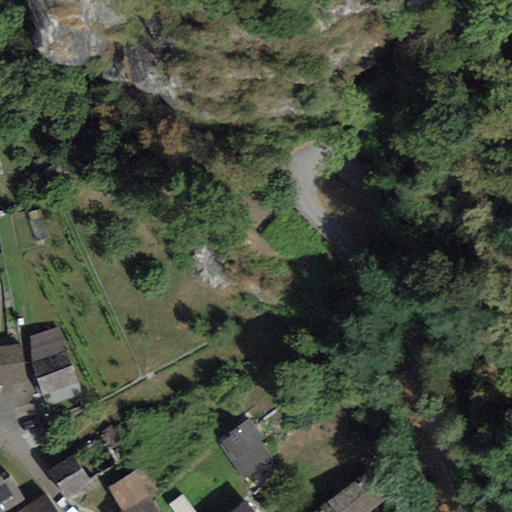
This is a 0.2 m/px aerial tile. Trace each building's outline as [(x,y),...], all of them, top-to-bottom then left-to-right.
[(30,334),(30,361),(42,393),(48,392),(52,403),(81,394),(59,327),(30,334)] [(18,343),(0,345),(0,379),(22,376),(18,343)] [(232,378),(218,384),(223,395),(237,389),(232,378)] [(112,424),(99,432),(115,461),(129,452),(112,424)] [(248,425),(220,445),(244,478),(272,459),(248,425)] [(115,461),(99,432),(69,453),(87,480),(115,461)] [(87,480),(69,453),(47,467),(64,495),(87,480)] [(160,488),(146,463),(107,484),(122,511),(148,494),(160,488)] [(0,508),(24,495),(10,470),(3,474),(0,469),(0,508)] [(370,511),(385,501),(369,480),(356,490),(349,481),(335,492),(343,501),(329,511),(370,511)] [(56,511),(43,492),(11,511),(56,511)] [(160,511),(148,494),(122,511),(121,511),(160,511)] [(256,511),(244,498),(228,511),(256,511)]
